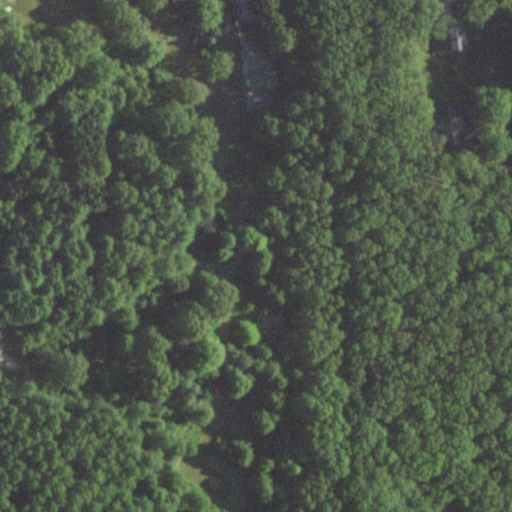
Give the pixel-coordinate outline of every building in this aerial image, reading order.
[(268,21),(266,0),(240,0),(241,23),(247,23),(247,32),(259,31),(259,21),(268,21)] [(434,53),(466,50),(464,27),(433,29),(434,53)] [(248,91),(276,88),(274,72),(246,74),(248,91)] [(423,110),(431,155),(472,148),(464,103),(423,110)] [(371,125),(362,125),(362,134),(371,134),(371,125)]
